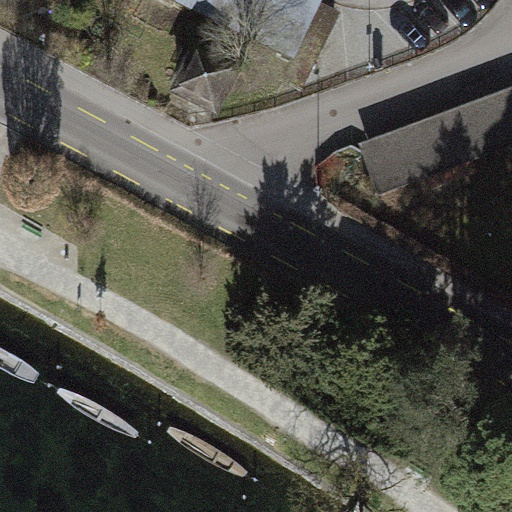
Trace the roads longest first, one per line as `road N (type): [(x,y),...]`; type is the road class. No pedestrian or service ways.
road 1 (residential): [(214,199),(242,157),(511,60)]
road 2 (secondary): [(214,199),(511,357)]
road 3 (secondary): [(0,79),(214,199)]
